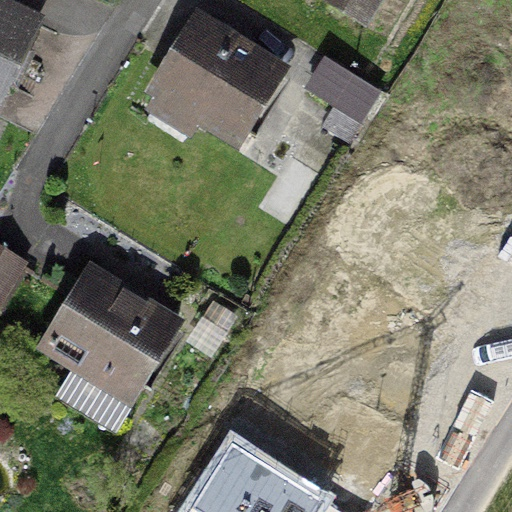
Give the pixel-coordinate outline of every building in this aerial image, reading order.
[(0,0),(0,94),(34,26),(0,9),(0,0)] [(320,0),(319,3),(356,27),(373,0),(320,0)] [(237,143),(278,77),(193,25),(152,91),(237,143)] [(375,97),(324,65),(306,93),(357,125),(375,97)] [(0,293),(17,266),(0,255),(0,293)] [(58,401),(110,433),(173,329),(86,275),(41,349),(76,371),(58,401)] [(232,434),(182,511),(323,511),(332,497),(232,434)]
